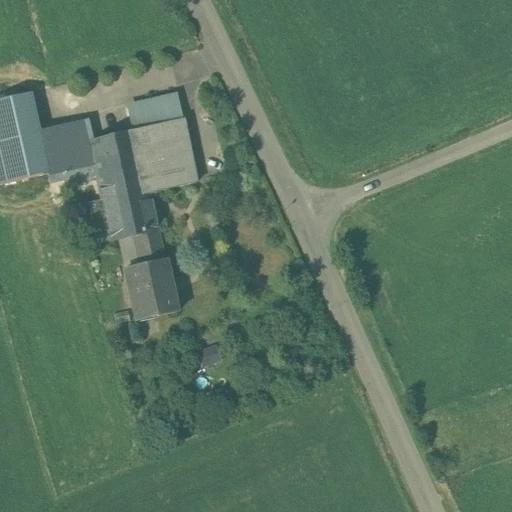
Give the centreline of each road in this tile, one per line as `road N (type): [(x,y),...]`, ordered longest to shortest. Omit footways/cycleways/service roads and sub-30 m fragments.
road 1 (unclassified): [(303,216),(435,511)]
road 2 (unclassified): [(198,0),(303,216)]
road 3 (unclassified): [(511,130),(303,216)]
